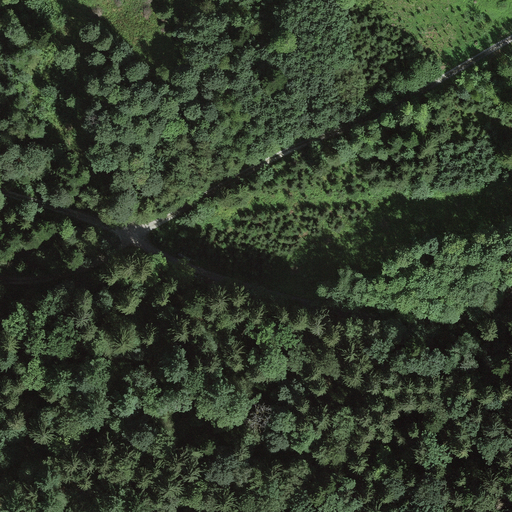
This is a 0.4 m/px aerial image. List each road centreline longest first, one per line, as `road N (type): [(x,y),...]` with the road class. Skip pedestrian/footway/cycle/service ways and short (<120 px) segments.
road 1 (track): [(0,277),(30,281),(82,265),(286,150),(376,115),(511,37)]
road 2 (track): [(511,317),(347,321),(0,189)]
